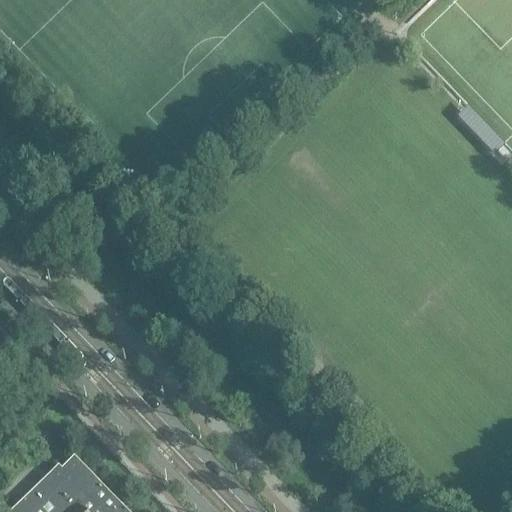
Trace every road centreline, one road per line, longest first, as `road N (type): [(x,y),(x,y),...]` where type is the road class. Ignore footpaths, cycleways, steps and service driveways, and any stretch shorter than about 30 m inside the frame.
road 1 (secondary): [(258,511),(0,244)]
road 2 (secondary): [(0,296),(207,511)]
